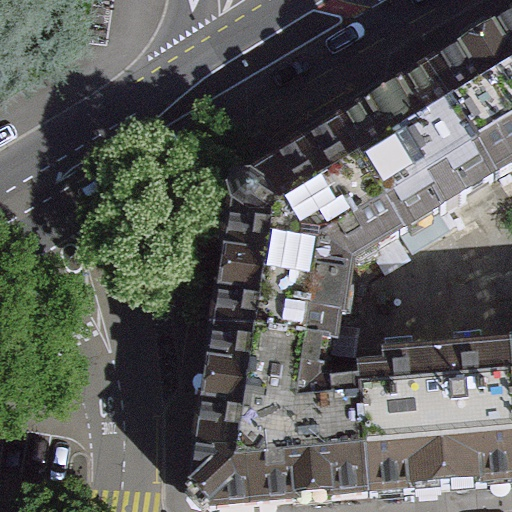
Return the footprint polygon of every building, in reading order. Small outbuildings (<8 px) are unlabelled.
[(511,33),(454,69),(511,163),(511,33)] [(403,101),(365,124),(429,227),(467,203),(511,175),(511,163),(454,69),(403,101)] [(365,124),(275,172),(373,263),(429,227),(365,124)] [(239,230),(226,322),(331,332),(334,310),(363,312),(373,263),(275,172),(244,199),(239,230)] [(391,496),(380,374),(323,376),(331,332),(226,322),(196,511),(308,504),(391,496)] [(380,374),(391,496),(511,485),(511,352),(402,362),(403,372),(380,374)]
